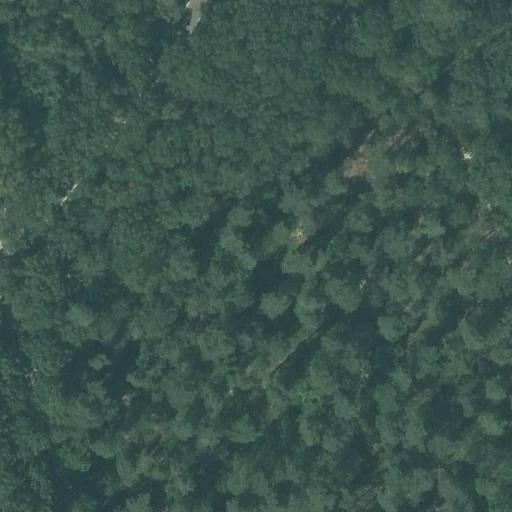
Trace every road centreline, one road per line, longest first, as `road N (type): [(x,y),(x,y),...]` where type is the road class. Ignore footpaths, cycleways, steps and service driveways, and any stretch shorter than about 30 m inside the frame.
road 1 (tertiary): [(0,262),(200,0)]
road 2 (track): [(77,511),(0,269)]
